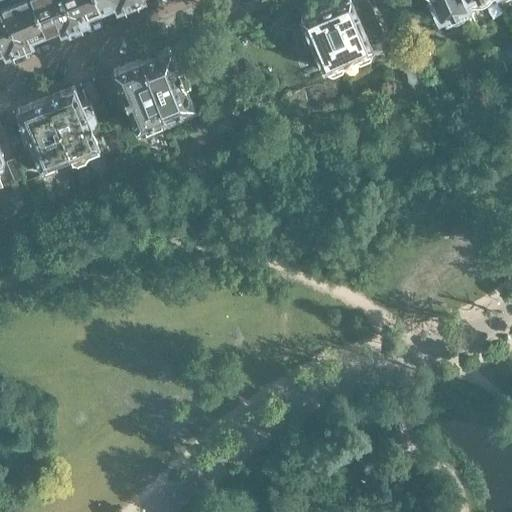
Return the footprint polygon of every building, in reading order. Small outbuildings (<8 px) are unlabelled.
[(18,41),(0,0),(0,42),(2,41),(5,47),(18,41)] [(43,24),(33,0),(0,0),(18,41),(31,36),(28,31),(43,24)] [(73,19),(65,0),(33,0),(43,24),(58,18),(60,24),(73,19)] [(99,2),(98,0),(65,0),(73,19),(86,14),(84,8),(99,2)] [(369,46),(371,45),(351,0),(333,0),(329,2),(328,0),(316,0),(319,6),(302,14),(301,13),(300,14),(322,66),(324,65),(326,69),(332,71),(341,68),(343,61),(342,58),(352,53),(353,57),(360,60),(368,56),(371,49),(369,46)] [(373,0),(379,13),(394,6),(391,0),(373,0)] [(469,3),(467,0),(429,0),(427,4),(432,14),(438,17),(442,15),(446,23),(473,12),(469,3)] [(226,42),(224,36),(223,36),(216,39),(218,45),(219,45),(225,43),(226,42)] [(192,101),(184,81),(189,79),(180,57),(175,59),(169,45),(142,56),(167,118),(192,108),(189,102),(192,101)] [(167,118),(142,56),(113,68),(113,70),(114,70),(136,124),(139,123),(142,129),(167,118)] [(100,147),(91,121),(94,120),(94,114),(89,99),(81,103),(76,92),(77,92),(76,90),(76,91),(74,86),(75,86),(74,85),(73,85),(73,84),(62,89),(61,89),(29,102),(17,107),(17,108),(17,109),(18,109),(40,163),(69,151),(72,158),(78,161),(84,158),(86,152),(100,147)]
